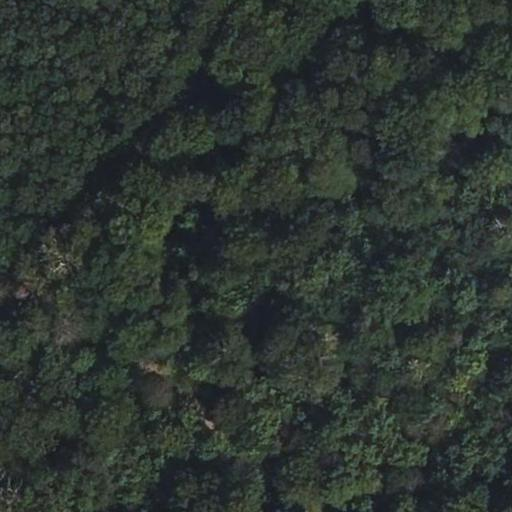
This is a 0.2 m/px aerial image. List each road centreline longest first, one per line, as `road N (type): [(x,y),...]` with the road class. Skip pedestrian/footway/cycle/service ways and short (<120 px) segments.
road 1 (track): [(36,265),(307,511)]
road 2 (track): [(267,0),(36,265)]
